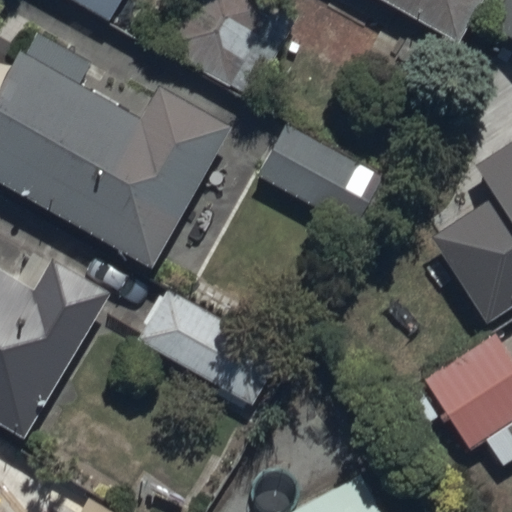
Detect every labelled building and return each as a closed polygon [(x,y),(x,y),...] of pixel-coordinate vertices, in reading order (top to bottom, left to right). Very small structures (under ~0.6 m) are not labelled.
[(81,0),(107,15),(115,0),(81,0)] [(290,0),(176,0),(156,38),(253,91),(300,5),(290,0)] [(400,0),(418,10),(406,30),(429,42),(439,23),(457,33),(474,0),(400,0)] [(511,0),(490,0),(486,9),(511,23),(511,0)] [(0,183),(81,230),(154,273),(233,136),(161,94),(144,123),(25,54),(0,95),(0,183)] [(483,310),(511,290),(511,123),(472,149),(494,183),(427,226),(483,310)] [(293,128),(262,181),(357,235),(387,183),(293,128)] [(0,276),(0,425),(29,442),(60,388),(113,298),(55,265),(36,297),(0,276)] [(164,279),(136,333),(255,395),(283,340),(164,279)] [(511,354),(492,323),(422,367),(467,438),(511,409),(511,354)] [(386,511),(358,455),(278,496),(286,511),(386,511)] [(108,511),(91,502),(85,511),(108,511)]
